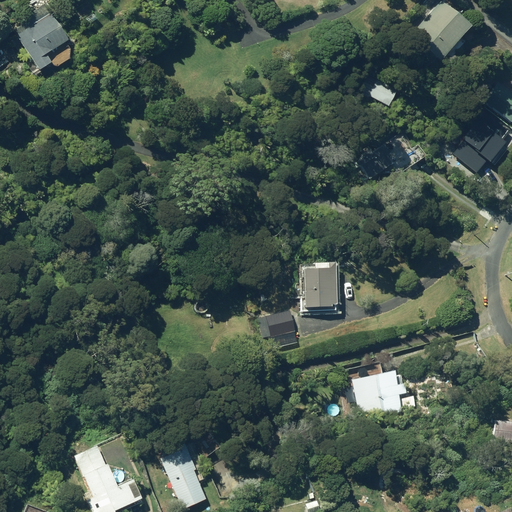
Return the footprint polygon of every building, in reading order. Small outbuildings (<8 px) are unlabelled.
[(409,39),(439,65),(469,30),(439,4),(409,39)] [(24,53),(37,73),(48,66),(43,58),(66,44),(50,18),(53,16),(46,6),(25,20),(28,24),(13,33),(16,38),(15,39),(15,41),(11,44),(19,56),(24,53)] [(96,19),(89,11),(80,18),(87,26),(96,19)] [(368,97),(389,108),(397,92),(376,81),(368,97)] [(484,103),(511,124),(511,93),(499,84),(484,103)] [(446,159),(470,177),(480,164),(455,146),(446,159)] [(353,171),(356,169),(355,186),(373,187),(376,177),(398,175),(391,165),(379,147),(367,155),(363,149),(345,160),(353,171)] [(299,270),(300,308),(328,308),(327,305),(332,305),(332,269),(299,270)] [(266,337),(269,349),(296,343),(288,310),(263,315),(268,336),(266,337)] [(370,412),(371,418),(399,412),(395,395),(402,394),(399,375),(392,376),(391,372),(350,380),(357,415),(370,412)] [(478,420),(485,418),(482,410),(475,413),(478,420)] [(491,440),(510,442),(511,425),(511,421),(493,419),(491,440)] [(189,442),(202,458),(215,448),(202,432),(189,442)] [(45,447),(51,458),(59,453),(53,443),(45,447)] [(180,445),(157,455),(158,458),(157,459),(180,510),(204,499),(191,471),(193,470),(182,447),(181,447),(180,445)] [(108,511),(109,511),(137,500),(128,479),(112,487),(94,446),(71,455),(80,474),(76,476),(87,498),(81,501),(86,511),(108,511)] [(304,505),(306,511),(316,511),(319,511),(315,501),(304,505)]
